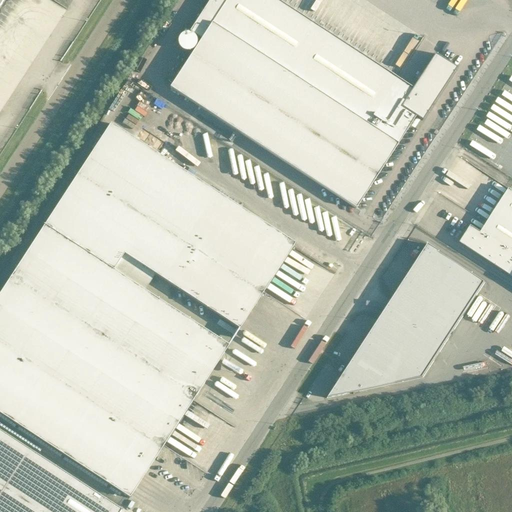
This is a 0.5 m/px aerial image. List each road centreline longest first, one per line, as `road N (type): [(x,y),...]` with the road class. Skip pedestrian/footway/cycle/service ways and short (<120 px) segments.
road 1 (unclassified): [(207,511),(511,42)]
road 2 (unclassified): [(121,0),(0,186)]
